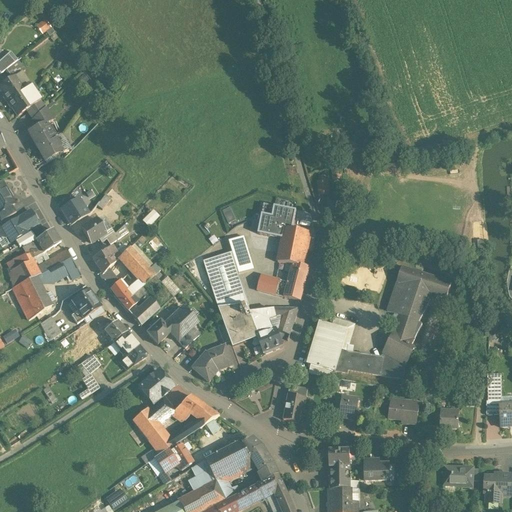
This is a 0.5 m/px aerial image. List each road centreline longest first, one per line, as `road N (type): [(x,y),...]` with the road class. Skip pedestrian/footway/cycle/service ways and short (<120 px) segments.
road 1 (tertiary): [(0,125),(93,284),(156,355),(210,400)]
road 2 (track): [(323,253),(259,0)]
road 3 (residential): [(276,439),(511,444)]
road 4 (track): [(0,460),(156,355)]
